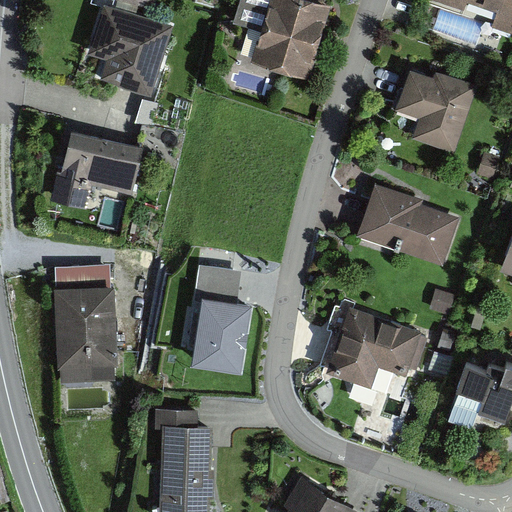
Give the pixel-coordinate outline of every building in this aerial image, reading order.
[(120,0),(119,5),(111,2),(97,49),(109,53),(100,81),(152,96),(174,21),(154,15),(158,0),(120,0)] [(319,74),(337,6),(311,0),(279,0),(264,60),(319,74)] [(511,29),(511,0),(452,0),(462,4),(463,0),(480,0),(500,7),(494,23),(511,29)] [(440,76),(418,69),(405,107),(428,115),(420,136),(460,150),(484,81),(443,67),(440,76)] [(142,148),(72,132),(57,197),(83,203),(88,180),(133,190),(142,148)] [(425,199),(379,186),(365,234),(447,258),(458,217),(423,207),(425,199)] [(115,264),(61,265),(65,369),(118,367),(115,264)] [(202,265),(197,296),(206,297),(196,358),(240,365),(250,303),(229,299),(234,270),(202,265)] [(427,334),(340,307),(321,367),(377,385),(383,365),(414,375),(427,334)] [(487,369),(467,362),(453,401),(505,419),(511,398),(511,363),(507,361),(505,368),(489,363),(487,369)] [(158,425),(170,426),(166,511),(208,511),(211,427),(195,426),(196,410),(159,409),(158,425)] [(0,511),(11,511),(0,480),(0,511)] [(366,511),(368,510),(309,482),(294,511),(366,511)]
